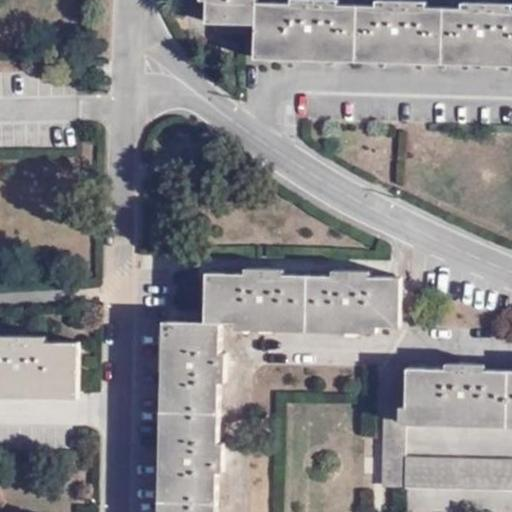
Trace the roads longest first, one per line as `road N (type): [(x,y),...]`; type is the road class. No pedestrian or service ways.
road 1 (residential): [(114,511),(126,0)]
road 2 (residential): [(133,0),(146,42),(173,79),(252,138),(468,259),(511,274)]
